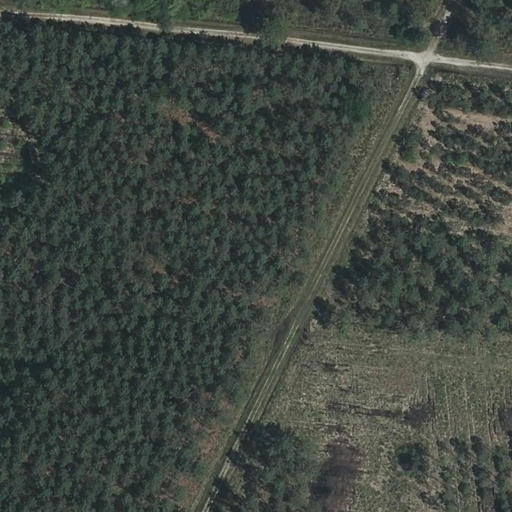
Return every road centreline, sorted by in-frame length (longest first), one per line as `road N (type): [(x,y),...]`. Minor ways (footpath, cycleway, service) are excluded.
road 1 (track): [(454,0),(204,511)]
road 2 (track): [(0,8),(511,64)]
